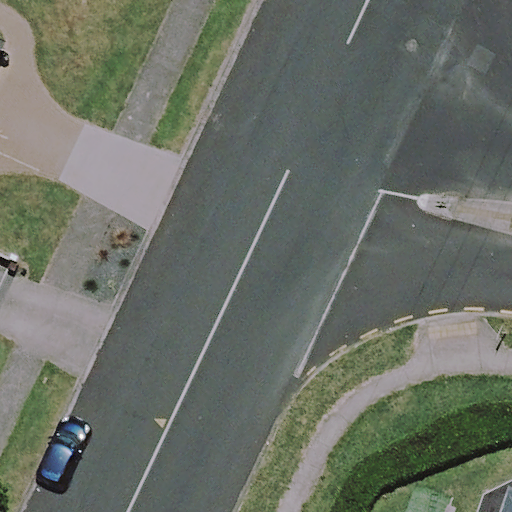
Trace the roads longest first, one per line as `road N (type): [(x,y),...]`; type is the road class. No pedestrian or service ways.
road 1 (tertiary): [(296,155),(128,511)]
road 2 (residential): [(296,155),(381,193),(511,225)]
road 3 (tertiary): [(372,0),(296,155)]
